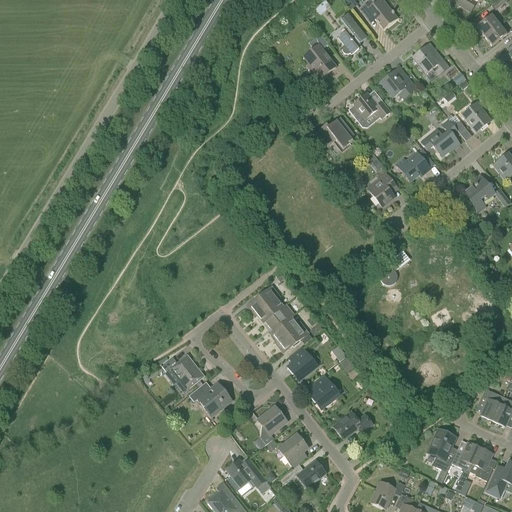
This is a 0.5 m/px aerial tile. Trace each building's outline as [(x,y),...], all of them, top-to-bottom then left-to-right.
[(352,10),(357,6),(352,0),(344,0),(352,10)] [(397,19),(382,0),(380,0),(372,7),(369,4),(360,11),(367,20),(372,16),(383,30),(397,19)] [(464,1),(464,0),(460,0),(457,6),(470,14),(474,7),(464,1)] [(499,0),(491,6),(495,12),(510,0),(499,0)] [(351,55),(359,49),(356,46),(366,37),(347,14),(340,20),(348,30),(337,38),(345,47),(342,49),(342,50),(342,52),(342,53),(343,54),(344,55),(346,55),(347,55),(348,55),(350,54),(351,55)] [(484,38),(499,26),(491,17),(477,28),(484,38)] [(499,26),(484,38),(492,48),(507,36),(499,26)] [(318,81),(336,67),(322,50),(328,45),(320,34),(309,43),(313,49),(303,57),(309,64),(306,66),(318,81)] [(424,48),(411,58),(425,75),(431,70),(437,79),(441,76),(440,75),(448,68),(441,59),(436,63),(424,48)] [(401,82),(394,72),(380,83),(393,99),(399,93),(404,99),(417,89),(407,77),(401,82)] [(460,75),(452,81),(456,86),(464,79),(460,75)] [(377,107),(366,95),(354,104),(356,106),(348,112),(362,129),(367,130),(379,120),(381,121),(390,113),(382,103),(377,107)] [(480,130),(491,121),(476,103),(466,111),(467,113),(462,117),(474,132),(479,128),(480,130)] [(356,140),(340,119),(328,128),(327,126),(317,134),(328,148),(335,141),(342,150),(356,140)] [(433,135),(420,145),(426,152),(431,147),(440,158),(447,153),(448,154),(459,147),(453,140),(451,136),(456,132),(448,123),(441,128),(446,135),(442,138),(437,131),(433,135)] [(466,142),(470,139),(458,124),(454,128),(466,142)] [(411,185),(429,170),(417,154),(406,163),(403,159),(395,166),(411,185)] [(511,160),(508,154),(493,166),(505,182),(511,176),(511,160)] [(381,209),(393,200),(384,189),(391,184),(385,176),(378,182),(379,184),(368,193),(381,209)] [(494,194),(480,176),(473,182),(476,186),(464,196),(478,214),(485,209),(482,205),(495,195),(505,208),(510,204),(499,190),(494,194)] [(463,214),(465,214),(465,213),(465,212),(465,210),(461,205),(460,205),(458,205),(457,206),(457,207),(457,208),(460,213),(462,214),(463,214)] [(385,288),(398,279),(394,272),(409,261),(403,253),(374,273),(385,288)] [(279,284),(284,281),(279,274),(274,278),(279,284)] [(279,299),(271,287),(246,307),(254,318),(257,316),(263,324),(266,322),(273,331),(270,334),(276,341),(274,343),(283,354),(308,335),(299,323),(296,325),(292,319),(294,317),(285,306),(283,308),(277,300),(279,299)] [(319,325),(314,329),(318,334),(323,330),(319,325)] [(346,359),(338,348),(331,354),(339,364),(346,359)] [(296,383),(315,368),(305,355),(306,354),(302,349),(287,360),(291,365),(286,369),(296,383)] [(203,377),(187,356),(177,364),(173,358),(162,367),(166,372),(171,369),(181,382),(178,384),(184,392),(188,389),(203,377)] [(346,359),(345,360),(340,364),(345,370),(351,366),(346,359)] [(319,411),(337,396),(323,378),(310,389),(314,394),(308,398),(319,411)] [(218,388),(216,385),(201,397),(197,391),(188,397),(193,404),(197,401),(211,419),(222,410),(220,409),(227,404),(223,398),(226,396),(219,387),(218,388)] [(492,422),(503,398),(496,395),(485,390),(479,403),(484,405),(479,416),(492,422)] [(503,398),(492,422),(505,428),(510,417),(511,417),(511,402),(509,401),(503,398)] [(285,424),(273,409),(269,413),(267,413),(264,415),(264,418),(258,422),(267,433),(259,439),(265,447),(273,440),(270,436),(285,424)] [(357,422),(350,414),(333,428),(343,440),(356,429),(361,435),(372,426),(364,416),(357,422)] [(452,460),(445,457),(453,440),(438,432),(428,453),(440,459),(435,469),(446,474),(450,465),(452,460)] [(291,469),(306,458),(302,452),(306,449),(296,437),(279,450),(289,463),(287,464),(291,469)] [(468,473),(479,450),(466,444),(462,455),(456,452),(452,460),(450,465),(468,473)] [(479,450),(468,473),(475,476),(474,477),(486,482),(493,469),(487,466),(492,455),(479,450)] [(248,473),(239,462),(226,472),(240,490),(252,480),(258,488),(256,489),(261,496),(270,489),(264,483),(265,482),(254,468),(248,473)] [(324,476),(314,463),(303,472),(298,466),(277,483),(282,488),(294,478),(295,480),(297,478),(306,490),(324,476)] [(511,464),(508,463),(504,471),(497,467),(489,484),(502,490),(505,483),(511,485),(511,464)] [(406,480),(409,474),(401,470),(398,477),(406,480)] [(455,492),(465,495),(470,482),(460,479),(455,492)] [(400,495),(400,496),(404,486),(397,483),(394,489),(379,482),(370,504),(385,511),(392,494),(399,498),(400,495)] [(442,498),(446,490),(441,487),(437,495),(442,498)] [(244,511),(229,492),(222,498),(219,494),(208,503),(214,511),(244,511)] [(450,501),(453,495),(447,492),(444,499),(450,501)] [(412,501),(400,496),(400,495),(399,498),(394,508),(400,511),(399,511),(414,511),(415,511),(409,508),(412,501)] [(279,511),(284,511),(286,510),(278,499),(272,503),(279,511)]
